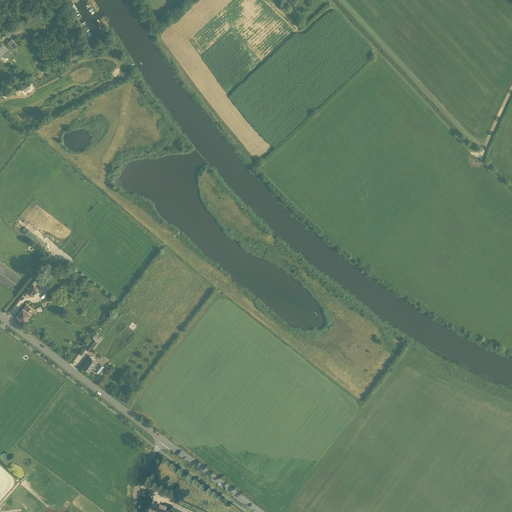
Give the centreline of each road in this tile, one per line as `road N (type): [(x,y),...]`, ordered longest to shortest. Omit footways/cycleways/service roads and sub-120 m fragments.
road 1 (track): [(511,187),(331,0)]
road 2 (unclassified): [(162,440),(0,316)]
